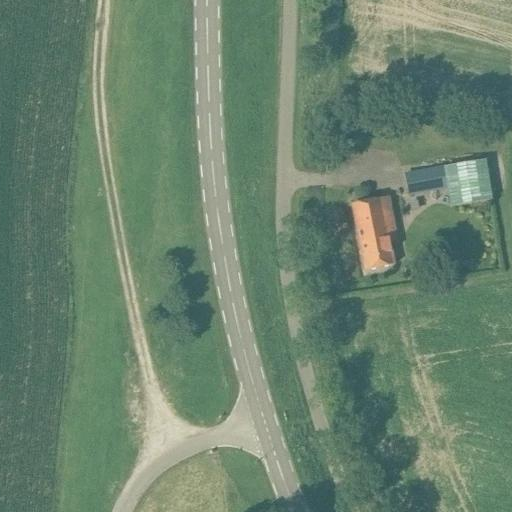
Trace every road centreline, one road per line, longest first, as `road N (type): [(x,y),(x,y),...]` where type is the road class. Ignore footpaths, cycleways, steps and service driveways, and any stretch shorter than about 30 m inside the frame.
road 1 (unclassified): [(351,511),(294,326),(283,238),(289,0)]
road 2 (track): [(163,458),(94,53),(100,0)]
road 3 (secondary): [(263,419),(225,270),(213,183),(206,0)]
road 4 (unclassified): [(119,511),(163,458),(263,419)]
